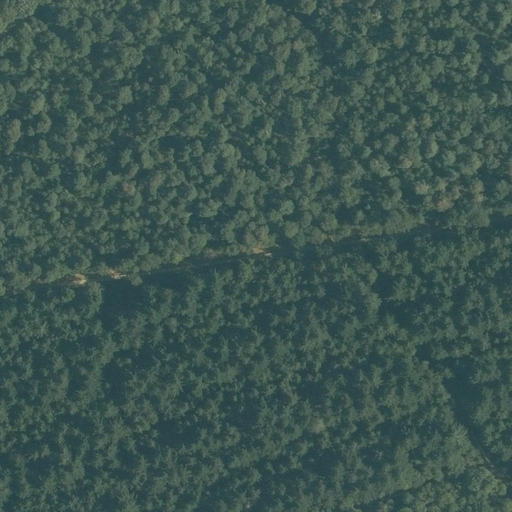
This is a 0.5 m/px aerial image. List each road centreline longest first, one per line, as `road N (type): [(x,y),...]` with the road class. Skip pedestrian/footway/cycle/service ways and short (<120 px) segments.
road 1 (track): [(0,299),(363,241)]
road 2 (track): [(134,469),(112,278)]
road 3 (track): [(332,511),(489,454)]
road 4 (track): [(363,241),(511,220)]
road 5 (track): [(363,241),(433,366)]
